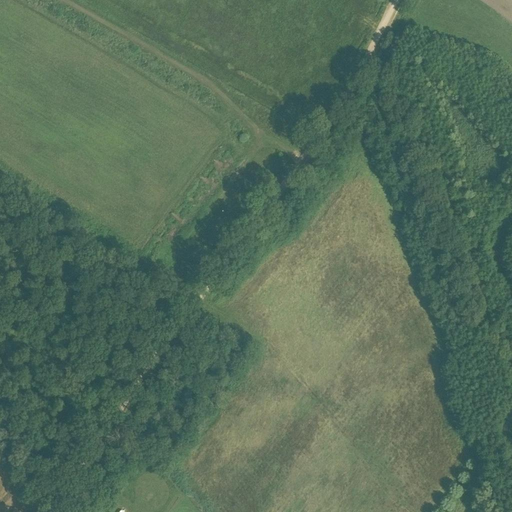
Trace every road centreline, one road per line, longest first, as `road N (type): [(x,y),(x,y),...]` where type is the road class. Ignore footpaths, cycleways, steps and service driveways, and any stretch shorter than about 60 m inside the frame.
road 1 (track): [(59,511),(169,334),(304,155)]
road 2 (track): [(67,0),(213,87),(231,111),(304,155)]
road 3 (track): [(304,155),(395,0)]
road 4 (track): [(220,265),(195,239),(200,222),(266,137)]
